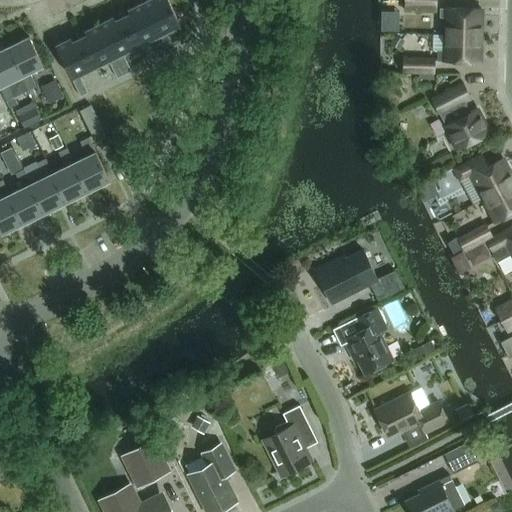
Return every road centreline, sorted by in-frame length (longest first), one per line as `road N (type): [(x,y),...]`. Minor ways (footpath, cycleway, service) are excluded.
road 1 (residential): [(0,325),(144,247),(182,207),(214,145),(244,0)]
road 2 (residential): [(344,499),(336,411),(284,309)]
road 3 (residential): [(74,511),(0,360)]
